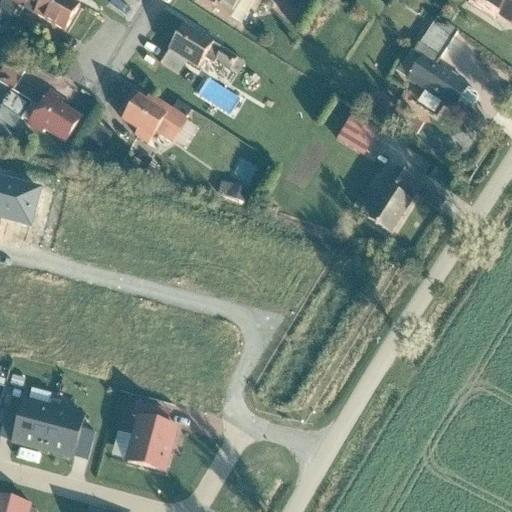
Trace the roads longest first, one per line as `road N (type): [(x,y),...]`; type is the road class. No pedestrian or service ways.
road 1 (residential): [(241,427),(241,373),(262,323),(0,250)]
road 2 (tertiary): [(325,457),(511,168)]
road 3 (residential): [(241,427),(197,505),(174,510),(0,466)]
